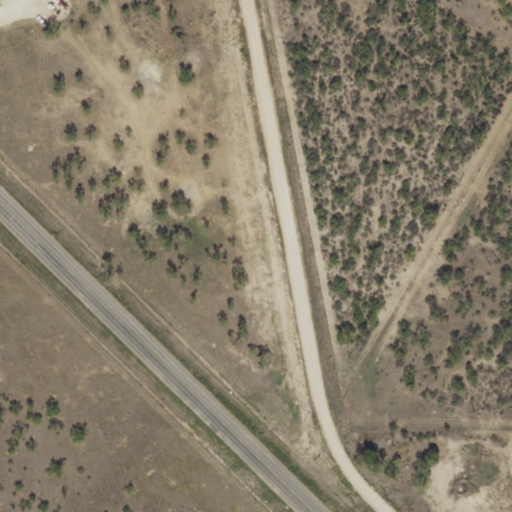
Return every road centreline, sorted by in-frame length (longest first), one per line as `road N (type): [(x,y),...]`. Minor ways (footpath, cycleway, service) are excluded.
road 1 (residential): [(350,511),(266,0)]
road 2 (primary): [(287,511),(0,231)]
